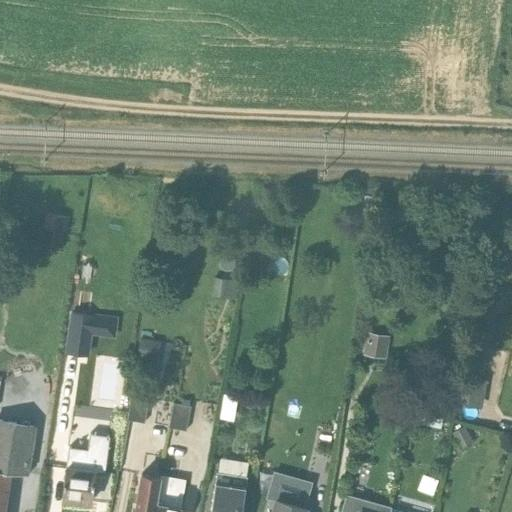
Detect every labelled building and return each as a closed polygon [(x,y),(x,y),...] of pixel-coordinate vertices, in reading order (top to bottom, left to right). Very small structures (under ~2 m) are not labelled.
[(63,231),(44,228),(40,248),(59,251),(63,231)] [(272,273),(287,274),(289,257),(274,256),(272,273)] [(239,281),(213,277),(210,296),(236,299),(239,281)] [(71,312),(65,352),(89,355),(94,315),(71,312)] [(138,356),(158,362),(164,341),(145,335),(138,356)] [(472,368),(483,371),(489,346),(478,343),(472,368)] [(482,408),(486,380),(461,376),(456,404),(482,408)] [(132,396),(128,420),(145,423),(149,399),(132,396)] [(220,416),(233,418),(236,399),(223,397),(220,416)] [(174,403),(169,428),(187,431),(191,407),(174,403)] [(0,474),(9,476),(10,471),(26,474),(34,426),(0,420),(0,474)] [(66,466),(63,499),(90,502),(94,457),(83,456),(82,469),(66,466)] [(217,472),(210,511),(241,511),(247,477),(217,472)] [(0,474),(0,511),(2,511),(9,476),(0,474)] [(154,511),(160,478),(140,474),(134,511),(154,511)] [(154,511),(179,511),(183,482),(160,478),(154,511)] [(391,511),(392,507),(346,494),(340,511),(391,511)] [(267,511),(305,511),(306,508),(274,500),(272,511),(267,510),(267,511)]
